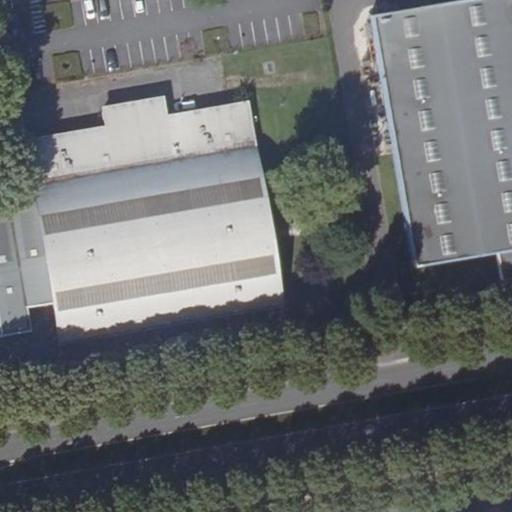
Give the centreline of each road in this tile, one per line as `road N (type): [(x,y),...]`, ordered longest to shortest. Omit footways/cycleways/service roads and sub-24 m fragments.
road 1 (primary): [(0,501),(511,409)]
road 2 (primary): [(511,359),(0,448)]
